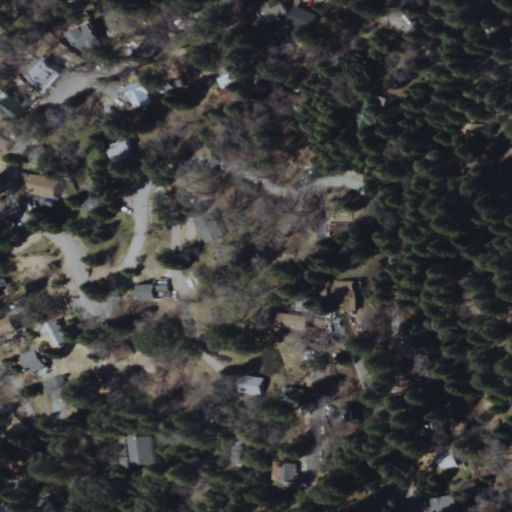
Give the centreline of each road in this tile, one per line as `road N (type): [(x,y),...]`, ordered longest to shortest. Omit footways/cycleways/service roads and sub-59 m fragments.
road 1 (residential): [(151,188),(188,160),(246,156),(278,157),(354,189),(379,218),(388,271),(388,411)]
road 2 (residential): [(224,0),(187,32),(69,89),(12,152),(17,174),(79,265),(87,306)]
road 3 (residential): [(229,376),(193,349),(171,270),(174,233),(164,198),(151,188)]
road 4 (residential): [(87,306),(106,381),(101,511)]
road 5 (residential): [(336,0),(511,61)]
road 6 (residential): [(388,411),(323,414),(309,426),(306,484),(292,511)]
road 7 (residential): [(0,482),(31,474),(41,443),(24,399),(0,375)]
road 8 (residential): [(87,306),(114,291),(129,270),(151,188)]
